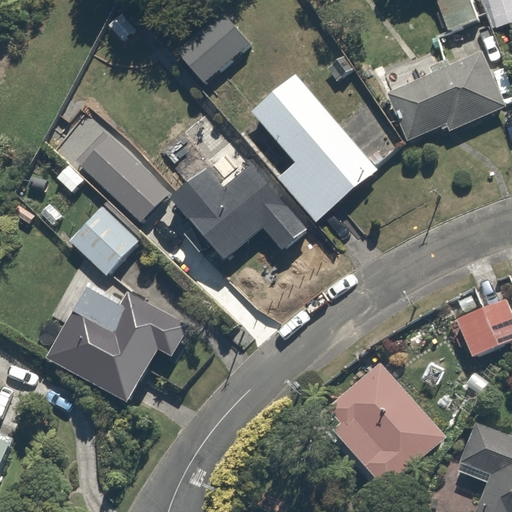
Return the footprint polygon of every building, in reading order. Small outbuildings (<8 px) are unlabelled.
[(487,22),(480,0),(440,0),(451,33),(487,22)] [(511,0),(491,0),(501,32),(511,29),(511,0)] [(212,90),(258,44),(226,12),(180,57),(212,90)] [(393,100),(415,149),(452,133),(455,139),(511,113),(511,102),(492,56),(393,100)] [(302,79),(259,116),(304,168),(286,184),(324,228),(386,175),(302,79)] [(174,202),(115,136),(85,163),(144,229),(174,202)] [(274,233),(294,256),(317,235),(240,150),(179,205),(236,268),(274,233)] [(145,246),(106,208),(72,242),(111,281),(145,246)] [(170,353),(185,360),(198,333),(96,285),(58,367),(144,407),(170,353)] [(511,301),(462,324),(481,364),(511,349),(511,301)] [(459,447),(390,363),(326,415),(395,499),(459,447)] [(0,499),(23,446),(0,435),(0,409),(9,389),(0,384),(0,499)] [(511,511),(511,437),(475,425),(458,476),(490,486),(481,511),(511,511)]
